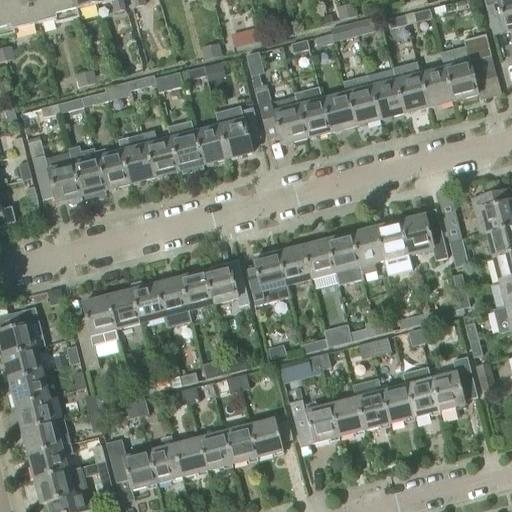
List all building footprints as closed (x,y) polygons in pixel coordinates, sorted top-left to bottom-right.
[(0,0),(0,38),(15,35),(14,31),(54,21),(55,25),(79,19),(77,11),(73,0),(0,0)] [(98,6),(96,0),(73,0),(77,11),(98,6)] [(120,0),(96,0),(98,6),(112,2),(115,14),(123,12),(120,0)] [(132,0),(135,9),(144,6),(142,0),(132,0)] [(511,0),(482,0),(487,14),(490,26),(492,34),(503,31),(504,35),(511,32),(511,0)] [(340,22),(356,18),(353,5),(336,9),(340,22)] [(414,15),(416,24),(424,22),(432,20),(429,11),(422,13),(414,15)] [(333,23),(331,17),(319,20),(321,26),(333,23)] [(405,17),(389,21),(391,31),(408,26),(405,17)] [(367,23),(355,26),(357,35),(370,32),(367,23)] [(357,35),(355,26),(339,31),(341,40),(357,35)] [(258,33),(248,36),(250,46),(261,43),(258,33)] [(318,50),(333,46),(331,36),(315,40),(318,50)] [(466,49),(441,56),(445,71),(453,104),(478,97),(475,84),(496,78),(486,37),(464,43),(466,49)] [(307,43),(291,47),(293,56),(309,52),(307,43)] [(204,62),(221,58),(217,45),(201,50),(204,62)] [(0,64),(14,61),(10,48),(0,50),(0,64)] [(258,56),(247,59),(251,80),(263,77),(258,56)] [(418,65),(392,71),(393,72),(396,83),(404,116),(429,110),(421,77),(418,65)] [(205,81),(202,70),(187,74),(190,85),(205,81)] [(445,71),(421,77),(429,110),(453,104),(445,71)] [(396,83),(393,72),(368,78),(379,122),(404,116),(396,83)] [(93,73),(75,77),(78,89),(96,85),(93,73)] [(183,88),(179,75),(155,82),(158,95),(183,88)] [(154,78),(129,84),(132,94),(156,87),(154,78)] [(379,122),(368,78),(343,85),(346,96),(355,129),(379,122)] [(0,83),(0,94),(2,101),(11,98),(7,82),(0,83)] [(132,94),(129,84),(104,90),(105,95),(106,95),(108,103),(116,101),(116,98),(132,94)] [(322,102),(323,102),(320,90),(294,96),(295,99),(296,99),(306,141),(330,135),(322,102)] [(296,99),(295,99),(271,105),(268,91),(255,95),(266,138),(278,135),(281,148),(306,141),(296,99)] [(106,95),(105,95),(82,101),(84,109),(108,103),(106,95)] [(346,96),(323,102),(322,102),(330,135),(355,129),(346,96)] [(82,101),(57,107),(59,116),(84,109),(82,101)] [(59,116),(57,107),(40,111),(42,120),(59,116)] [(4,110),(8,126),(17,124),(13,108),(4,110)] [(240,109),(215,115),(219,129),(227,161),(252,155),(249,143),(260,140),(253,110),(241,113),(240,109)] [(192,124),(167,130),(170,142),(179,174),(187,172),(188,175),(204,171),(203,168),(195,135),(192,124)] [(227,161),(219,129),(195,135),(203,168),(227,161)] [(170,142),(157,145),(154,134),(143,137),(154,180),(179,174),(170,142)] [(154,180),(143,137),(118,143),(121,154),(129,187),(154,180)] [(26,156),(22,140),(12,143),(16,158),(26,156)] [(46,166),(40,143),(28,146),(42,202),(54,199),(55,206),(67,203),(68,206),(72,208),(80,206),(82,203),(81,199),(80,199),(70,159),(46,166)] [(105,152),(95,154),(105,193),(129,187),(121,154),(106,158),(105,152)] [(94,153),(70,159),(80,199),(81,199),(105,193),(95,154),(94,153)] [(22,182),(31,180),(27,165),(18,168),(22,182)] [(34,190),(25,192),(29,208),(38,206),(34,190)] [(511,229),(511,197),(510,190),(480,198),(483,210),(480,211),(487,236),(511,229)] [(0,228),(15,224),(11,209),(0,211),(0,228)] [(462,242),(454,210),(441,214),(444,230),(448,246),(462,242)] [(437,216),(425,219),(400,225),(408,258),(432,251),(435,264),(448,261),(437,216)] [(400,225),(376,231),(384,264),(408,258),(400,225)] [(511,229),(487,236),(493,261),(511,255),(511,229)] [(376,231),(352,237),(362,278),(376,274),(374,266),(384,264),(376,231)] [(352,237),(327,244),(335,276),(338,289),(363,282),(362,278),(352,237)] [(469,267),(462,242),(448,246),(455,270),(469,267)] [(335,276),(327,244),(303,250),(311,282),(335,276)] [(303,250),(278,256),(286,289),(311,282),(303,250)] [(511,281),(511,255),(493,261),(499,285),(511,281)] [(254,268),(245,271),(255,309),(289,300),(286,289),(278,256),(253,262),(254,268)] [(239,266),(205,275),(213,307),(237,301),(239,309),(249,307),(239,266)] [(205,275),(181,281),(189,313),(213,307),(205,275)] [(457,296),(466,294),(462,277),(453,279),(457,296)] [(181,281),(157,287),(165,319),(167,331),(192,325),(189,313),(181,281)] [(511,308),(511,281),(499,285),(506,309),(506,310),(511,308)] [(129,289),(131,294),(133,293),(141,326),(165,319),(157,287),(144,290),(143,285),(140,284),(131,287),(129,289)] [(131,294),(107,300),(115,332),(141,326),(133,293),(131,294)] [(466,294),(457,296),(461,310),(470,308),(466,294)] [(118,342),(115,332),(107,300),(82,306),(85,320),(74,323),(82,355),(87,373),(99,370),(93,348),(118,342)] [(511,308),(506,310),(506,309),(493,313),(499,336),(511,333),(511,334),(511,333),(511,308)] [(423,317),(425,326),(457,318),(455,309),(423,317)] [(39,324),(29,326),(25,327),(22,314),(0,319),(0,325),(2,333),(0,333),(0,347),(3,360),(36,351),(35,351),(45,349),(39,324)] [(425,326),(423,317),(398,323),(400,332),(425,326)] [(389,320),(373,324),(377,338),(392,334),(389,320)] [(377,338),(373,324),(364,326),(366,331),(350,336),(352,345),(377,338)] [(469,344),(478,342),(474,326),(465,328),(469,344)] [(419,333),(423,347),(432,344),(428,331),(419,333)] [(423,347),(419,333),(409,336),(412,350),(423,347)] [(334,334),(324,336),(328,350),(337,348),(334,334)] [(369,346),(373,359),(391,355),(388,341),(369,346)] [(319,353),(327,351),(325,342),(301,348),(303,357),(319,353)] [(482,358),(478,342),(469,344),(473,360),(482,358)] [(373,359),(369,346),(358,349),(361,362),(373,359)] [(284,347),(269,351),(272,361),(287,357),(284,347)] [(75,349),(66,351),(70,368),(79,366),(75,349)] [(36,351),(3,360),(10,384),(42,376),(36,351)] [(328,357),(319,359),(323,372),(331,370),(328,357)] [(323,372),(319,359),(307,362),(311,375),(323,372)] [(456,375),(432,381),(440,414),(465,407),(464,403),(477,400),(467,360),(453,363),(456,375)] [(228,366),(229,366),(227,361),(202,367),(206,382),(230,376),(228,366)] [(229,366),(228,366),(230,376),(247,372),(244,362),(229,366)] [(290,366),(279,369),(283,385),(294,382),(290,366)] [(495,391),(488,366),(476,369),(482,394),(495,391)] [(432,381),(431,382),(428,370),(402,377),(405,388),(407,388),(415,420),(440,414),(432,381)] [(87,390),(82,374),(72,377),(77,393),(87,390)] [(179,379),(182,389),(198,384),(195,375),(179,379)] [(48,401),(42,376),(10,384),(16,409),(48,401)] [(237,380),(240,393),(250,391),(246,377),(237,380)] [(182,389),(179,379),(155,385),(157,395),(182,389)] [(240,393),(237,380),(226,382),(230,396),(240,393)] [(353,389),(356,401),(365,433),(390,427),(382,394),(379,382),(353,389)] [(157,395),(155,385),(130,391),(133,401),(157,395)] [(405,388),(382,394),(390,427),(415,420),(407,388),(405,388)] [(196,390),(187,392),(190,406),(199,404),(196,390)] [(133,401),(130,391),(120,394),(122,404),(133,401)] [(190,406),(187,392),(175,396),(179,409),(190,406)] [(88,416),(97,414),(92,398),(84,400),(88,416)] [(48,401),(16,409),(22,433),(54,425),(48,401)] [(365,433),(356,401),(332,407),(340,439),(365,433)] [(137,405),(141,419),(149,417),(145,403),(137,405)] [(340,439),(332,407),(305,414),(302,403),(290,406),(301,449),(340,439)] [(141,419),(137,405),(125,408),(129,422),(141,419)] [(101,430),(97,414),(88,416),(93,432),(101,430)] [(249,428),(258,460),(283,454),(275,421),(249,428)] [(61,449),(54,425),(22,433),(28,457),(61,449)] [(249,428),(224,434),(233,467),(258,460),(249,428)] [(511,433),(503,430),(498,442),(508,446),(511,434),(511,433)] [(233,467),(224,434),(199,441),(207,473),(233,467)] [(162,450),(149,454),(157,486),(183,480),(174,447),(173,447),(171,439),(160,442),(162,450)] [(199,441),(174,447),(183,480),(207,473),(199,441)] [(149,454),(126,460),(122,443),(106,447),(115,481),(127,478),(131,493),(157,486),(149,454)] [(71,447),(61,449),(28,457),(35,482),(67,474),(63,459),(73,457),(71,447)] [(96,466),(105,464),(101,448),(92,450),(96,466)] [(96,466),(85,469),(87,479),(99,476),(102,491),(111,488),(105,464),(96,466)] [(81,471),(67,474),(35,482),(41,506),(56,502),(58,511),(74,507),(72,498),(87,495),(81,471)]
